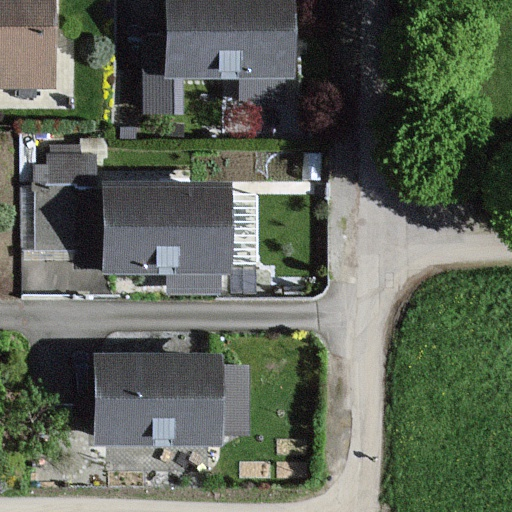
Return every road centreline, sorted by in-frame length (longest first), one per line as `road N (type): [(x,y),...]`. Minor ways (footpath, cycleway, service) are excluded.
road 1 (residential): [(357,257),(365,0)]
road 2 (residential): [(351,511),(357,257)]
road 3 (residential): [(511,251),(357,257)]
